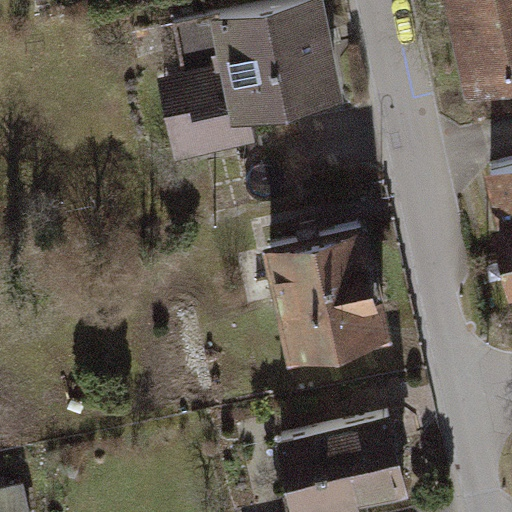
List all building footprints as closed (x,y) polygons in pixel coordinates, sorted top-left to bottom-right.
[(511,0),(461,0),(481,91),(511,84),(511,0)] [(333,1),(219,20),(225,60),(168,70),(181,152),(259,139),(256,117),(349,101),(333,1)] [(511,165),(495,169),(511,242),(511,165)] [(380,224),(275,244),(296,354),(402,334),(380,224)] [(407,409),(284,433),(299,511),(377,511),(374,494),(421,485),(407,409)]
